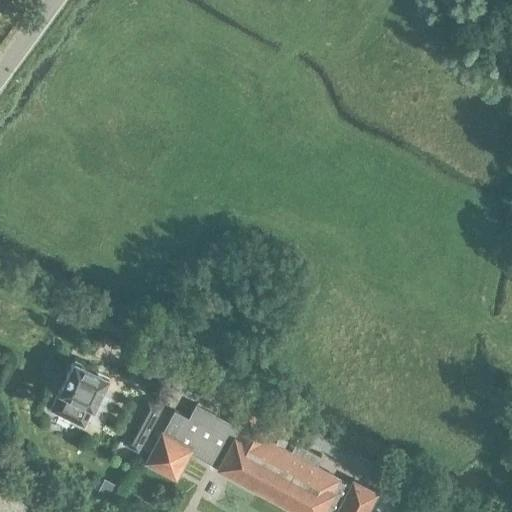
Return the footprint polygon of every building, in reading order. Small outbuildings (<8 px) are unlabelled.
[(91,407),(106,375),(72,359),(57,390),(58,390),(55,395),(48,409),(63,416),(62,419),(66,421),(67,418),(82,425),(89,411),(88,411),(90,407),(91,407)] [(136,451),(161,404),(144,396),(119,443),(136,451)] [(230,424),(194,405),(187,419),(172,411),(161,432),(160,431),(144,462),(174,478),(189,449),(217,464),(215,468),(297,511),(365,511),(377,492),(350,478),(346,485),(314,468),(319,458),(294,444),(288,453),(264,440),(271,427),(237,409),(230,424)] [(289,420),(285,428),(353,465),(379,479),(385,469),(378,465),(290,417),(289,420)] [(0,464),(11,470),(18,456),(0,447),(0,464)] [(0,485),(28,499),(41,505),(45,498),(46,495),(28,486),(28,482),(0,468),(0,485)] [(104,477),(94,497),(108,505),(118,484),(104,477)]
